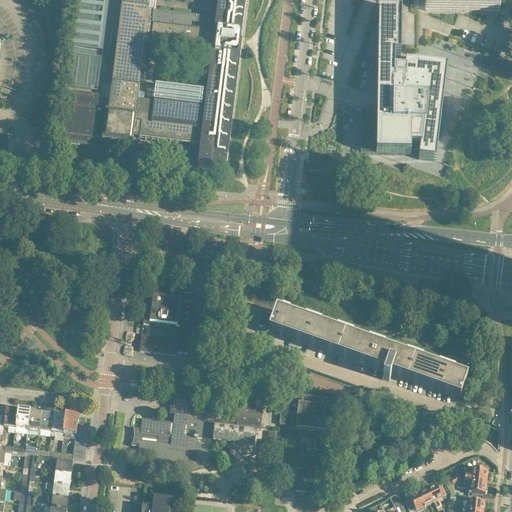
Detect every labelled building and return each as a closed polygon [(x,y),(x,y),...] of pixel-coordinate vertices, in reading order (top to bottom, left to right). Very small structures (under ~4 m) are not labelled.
[(109,104),(108,112),(106,112),(105,115),(97,114),(99,96),(70,92),(63,143),(92,147),(94,137),(102,138),(102,142),(132,145),(133,138),(139,139),(176,144),(175,148),(181,149),(187,150),(187,145),(194,146),(200,146),(199,154),(198,167),(197,168),(226,172),(242,44),(240,44),(241,38),(245,0),(124,0),(124,6),(122,6),(119,24),(122,24),(121,26),(121,29),(119,28),(116,47),(116,48),(109,104)] [(425,7),(425,11),(499,13),(499,8),(505,9),(504,0),(424,0),(425,7)] [(377,55),(376,100),(375,101),(374,101),(374,102),(373,102),(373,103),(373,104),(373,105),(374,106),(374,107),(375,107),(376,107),(376,110),(361,110),(360,155),(410,156),(411,148),(420,148),(418,160),(435,162),(447,68),(405,63),(404,71),(394,70),(395,56),(400,56),(401,11),(378,11),(377,55)] [(142,326),(148,326),(150,327),(150,323),(179,327),(177,340),(147,337),(141,336),(139,352),(176,357),(177,354),(187,355),(187,358),(200,360),(205,322),(208,296),(195,294),(195,295),(195,297),(184,296),(184,294),(184,293),(147,288),(142,326)] [(275,312),(268,333),(384,374),(382,380),(389,382),(391,377),(460,401),(467,380),(275,312)] [(281,414),(279,425),(295,427),(295,429),(338,434),(341,409),(336,408),(337,400),(283,393),(281,414)] [(233,412),(232,423),(189,417),(191,403),(172,400),(170,415),(172,415),(174,415),(173,425),(171,425),(171,424),(142,420),(141,430),(133,429),(133,428),(132,429),(133,430),(133,432),(134,434),(134,436),(134,438),(133,440),(133,442),(132,444),(132,445),(131,447),(132,447),(139,448),(137,463),(142,463),(184,468),(186,473),(201,468),(196,454),(193,454),(194,448),(191,448),(192,444),(194,444),(195,440),(197,440),(197,439),(212,441),(212,442),(254,448),(256,432),(255,432),(255,430),(260,431),(260,428),(262,411),(243,409),(242,414),(233,412)] [(4,428),(16,429),(18,411),(6,409),(5,415),(5,417),(5,418),(4,423),(4,428)] [(16,429),(15,435),(27,436),(30,412),(18,411),(16,429)] [(30,412),(27,436),(39,438),(40,432),(43,414),(30,412)] [(43,414),(40,432),(52,434),(54,415),(43,414)] [(52,434),(51,437),(57,438),(58,434),(64,435),(66,416),(54,415),(52,434)] [(64,435),(63,439),(75,441),(76,438),(76,432),(77,426),(78,418),(66,416),(64,435)] [(14,445),(14,448),(13,453),(25,455),(26,450),(19,449),(19,445),(14,445)] [(26,450),(25,455),(37,456),(37,451),(36,451),(37,449),(26,448),(26,450)] [(0,454),(0,467),(4,468),(9,468),(11,456),(0,454)] [(51,461),(49,473),(56,474),(71,476),(72,463),(52,461),(51,461)] [(301,470),(299,480),(303,480),(302,483),(297,482),(296,492),(305,493),(307,499),(318,495),(325,496),(326,486),(325,486),(326,483),(331,484),(332,474),(301,470)] [(465,474),(455,479),(457,483),(462,481),(486,484),(487,473),(485,473),(485,471),(473,470),(473,472),(471,472),(470,475),(465,474)] [(71,476),(56,474),(55,486),(69,488),(71,476)] [(451,481),(450,481),(452,486),(458,484),(457,489),(469,490),(468,494),(485,496),(485,495),(486,494),(487,491),(486,490),(486,484),(462,481),(457,483),(455,479),(451,481)] [(447,489),(452,486),(450,481),(451,481),(451,480),(444,483),(447,489)] [(54,492),(53,498),(68,499),(69,488),(55,486),(47,485),(46,491),(54,492)] [(444,511),(439,502),(441,501),(441,499),(446,497),(441,485),(435,488),(434,488),(431,489),(431,490),(427,492),(436,511),(444,511)] [(436,511),(427,492),(423,494),(422,494),(419,495),(419,496),(418,496),(424,509),(428,507),(430,511),(436,511)] [(410,500),(404,503),(408,511),(425,511),(424,509),(418,496),(414,498),(413,498),(411,499),(410,500)] [(49,497),(48,503),(52,504),(51,510),(66,511),(68,499),(53,498),(49,497)] [(154,499),(153,508),(142,507),(141,511),(172,511),(174,501),(154,499)] [(463,501),(462,508),(457,508),(456,511),(482,511),(483,511),(484,510),(485,507),(484,505),(484,504),(468,502),(463,501)]
